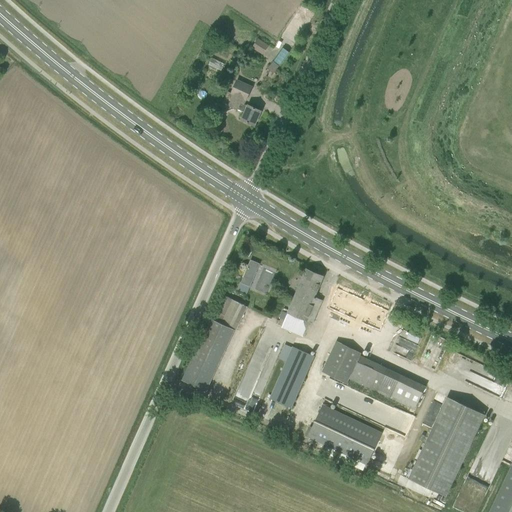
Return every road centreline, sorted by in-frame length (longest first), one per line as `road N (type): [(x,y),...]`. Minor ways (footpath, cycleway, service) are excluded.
road 1 (unclassified): [(115,511),(246,200)]
road 2 (secondary): [(246,200),(74,79),(0,13)]
road 3 (secondary): [(511,343),(246,200)]
road 4 (unclassified): [(246,200),(336,0)]
